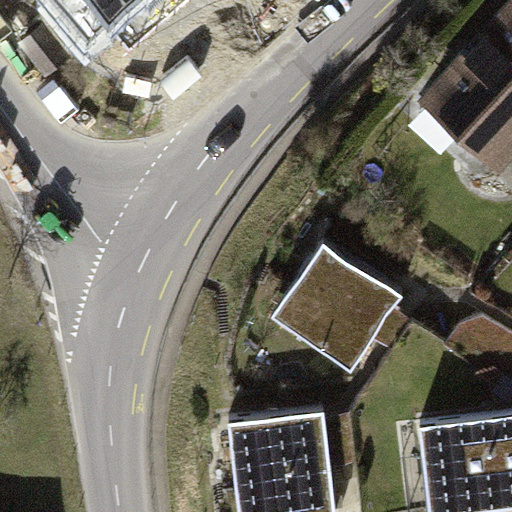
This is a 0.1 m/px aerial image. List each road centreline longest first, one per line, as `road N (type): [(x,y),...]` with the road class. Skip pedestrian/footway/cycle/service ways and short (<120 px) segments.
road 1 (tertiary): [(145,261),(208,156),(368,0)]
road 2 (tertiary): [(121,511),(111,402),(121,327),(145,261)]
road 3 (tertiary): [(145,261),(104,239),(0,101)]
